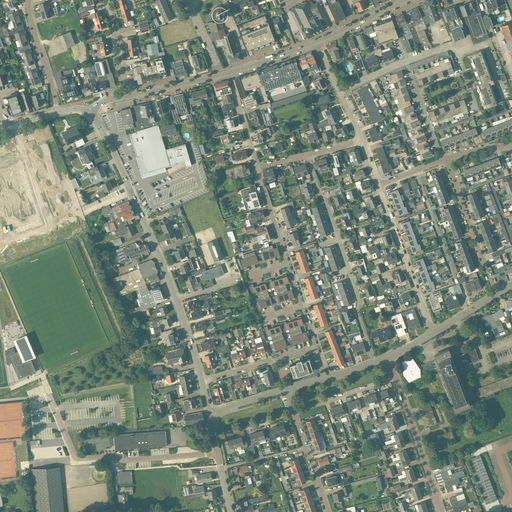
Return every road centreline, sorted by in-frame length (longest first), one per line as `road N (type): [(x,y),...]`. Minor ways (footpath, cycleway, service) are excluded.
road 1 (tertiary): [(201,381),(176,299),(116,157),(88,112)]
road 2 (residential): [(373,362),(360,302),(306,154)]
road 3 (unclassified): [(48,395),(81,458),(216,453)]
road 4 (residential): [(0,244),(49,228),(14,122)]
road 5 (residential): [(433,334),(378,184)]
road 6 (residential): [(445,160),(495,296)]
road 7 (residential): [(441,511),(395,377)]
